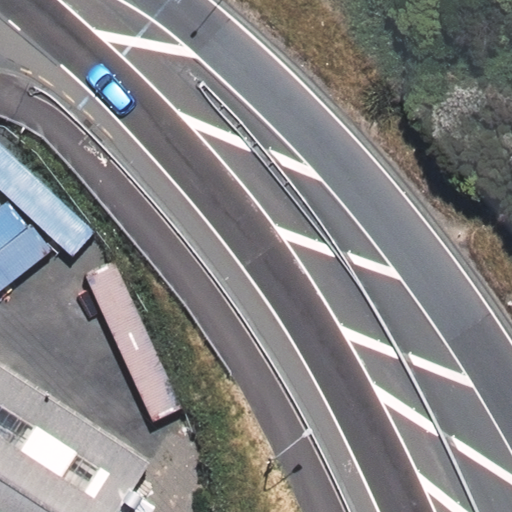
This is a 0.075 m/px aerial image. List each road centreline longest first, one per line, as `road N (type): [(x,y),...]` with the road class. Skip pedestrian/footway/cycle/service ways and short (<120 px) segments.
road 1 (secondary): [(404,511),(347,393),(245,224),(117,85),(58,0)]
road 2 (secondary): [(136,0),(280,104),(372,205),(432,297),(511,464)]
